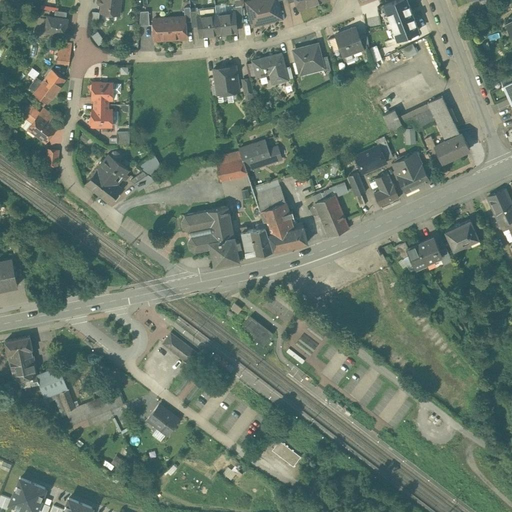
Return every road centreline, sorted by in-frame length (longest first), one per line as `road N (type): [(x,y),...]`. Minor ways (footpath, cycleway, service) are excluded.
road 1 (residential): [(254,270),(511,467)]
road 2 (residential): [(79,53),(227,49),(352,6)]
road 3 (secondary): [(254,270),(331,247),(507,167)]
road 4 (secondary): [(0,324),(185,285)]
road 5 (residential): [(108,221),(73,191),(64,168),(79,53)]
road 6 (tertiary): [(507,167),(435,0)]
